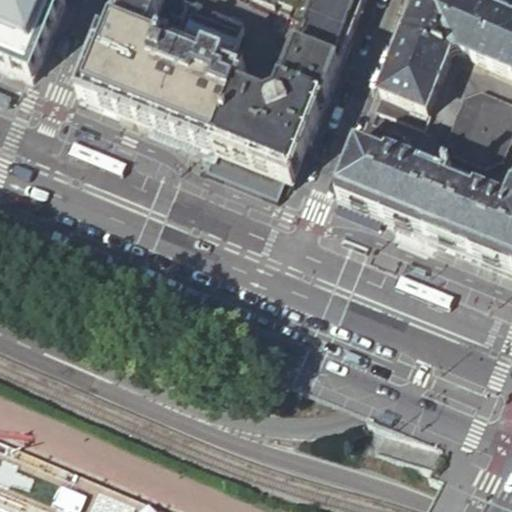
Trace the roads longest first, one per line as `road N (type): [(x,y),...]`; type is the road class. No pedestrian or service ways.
road 1 (primary): [(0,232),(511,444)]
road 2 (primary): [(468,380),(408,367),(343,375),(296,369),(0,248)]
road 3 (primary): [(0,331),(236,417),(280,424),(306,424),(432,381),(468,380)]
road 4 (primary): [(0,333),(245,445),(456,511)]
road 5 (residential): [(399,0),(281,286)]
road 6 (primary): [(281,286),(26,183)]
road 7 (primary): [(511,370),(500,374),(281,286)]
road 8 (residential): [(26,183),(98,0)]
